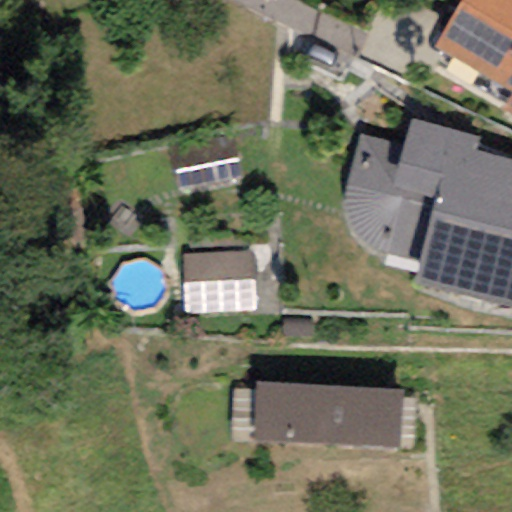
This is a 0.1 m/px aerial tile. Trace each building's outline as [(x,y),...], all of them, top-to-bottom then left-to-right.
[(511,0),(461,0),(434,47),(511,92),(500,111),(511,117),(511,0)] [(481,138),(408,120),(402,149),(358,135),(343,184),(342,200),(345,214),(350,228),(358,239),(368,248),(378,253),(388,257),(418,260),(411,287),(511,309),(511,159),(475,150),(481,138)] [(231,132),(166,143),(171,191),(240,176),(231,132)] [(242,245),(177,246),(179,311),(247,309),(242,245)] [(399,393),(256,384),(252,443),(396,451),(399,393)]
